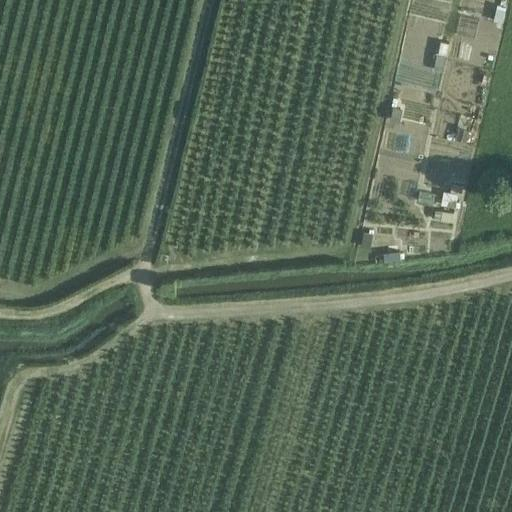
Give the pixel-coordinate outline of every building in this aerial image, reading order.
[(495,10),(492,23),(501,25),(504,12),(495,10)] [(439,43),(437,55),(445,57),(447,45),(439,43)] [(465,141),(468,130),(458,127),(455,138),(465,141)] [(451,185),(450,192),(458,193),(461,193),(462,187),(451,185)] [(409,198),(425,199),(426,189),(410,188),(409,198)] [(443,191),(441,204),(455,206),(458,193),(450,192),(443,191)] [(442,210),(440,219),(453,221),(454,212),(442,210)] [(421,230),(421,244),(436,244),(436,230),(421,230)] [(364,231),(361,245),(370,248),(374,233),(364,231)] [(384,261),(399,259),(398,250),(383,253),(384,261)]
